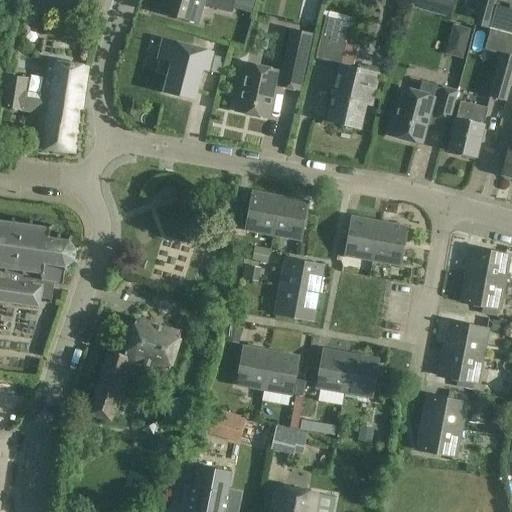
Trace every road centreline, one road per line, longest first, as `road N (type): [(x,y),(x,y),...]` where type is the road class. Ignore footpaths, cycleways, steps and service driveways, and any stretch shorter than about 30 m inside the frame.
road 1 (unclassified): [(30,511),(24,493),(38,431),(99,244),(87,180)]
road 2 (residential): [(445,202),(107,144)]
road 3 (residential): [(409,419),(445,202)]
road 4 (unclassified): [(107,144),(98,92),(122,0)]
